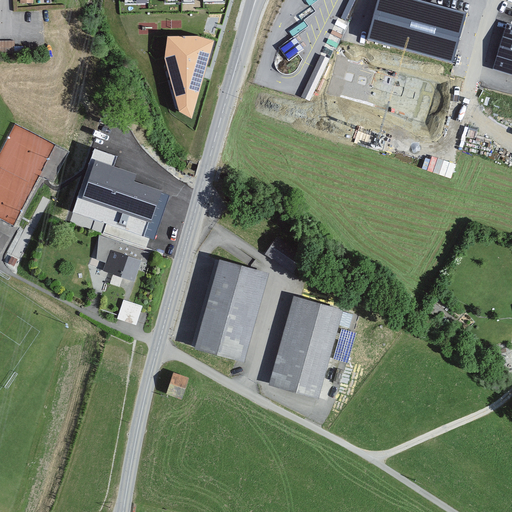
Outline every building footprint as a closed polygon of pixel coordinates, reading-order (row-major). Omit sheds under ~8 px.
[(467,13),(420,0),(378,0),(368,39),(453,63),(467,13)] [(511,25),(505,23),(491,69),(511,75),(511,25)] [(196,38),(169,38),(167,58),(180,110),(191,116),(211,42),(196,38)] [(0,53),(15,54),(15,40),(0,39),(0,53)] [(328,60),(321,57),(302,96),(310,100),(328,60)] [(115,156),(95,149),(70,221),(146,247),(149,238),(155,240),(170,194),(134,182),(137,174),(112,166),(115,156)] [(97,259),(106,263),(111,250),(142,261),(149,264),(152,253),(99,236),(97,259)] [(276,237),(264,256),(291,273),(304,254),(276,237)] [(142,261),(111,250),(106,263),(104,271),(135,282),(142,261)] [(240,360),(265,273),(220,260),(194,347),(240,360)] [(304,290),(302,298),(319,302),(321,295),(304,290)] [(342,310),(292,297),(269,382),(319,396),(342,310)] [(143,306),(124,300),(117,318),(137,325),(143,306)] [(359,332),(343,327),(333,356),(350,362),(359,332)] [(188,379),(173,374),(166,395),(180,400),(188,379)]
